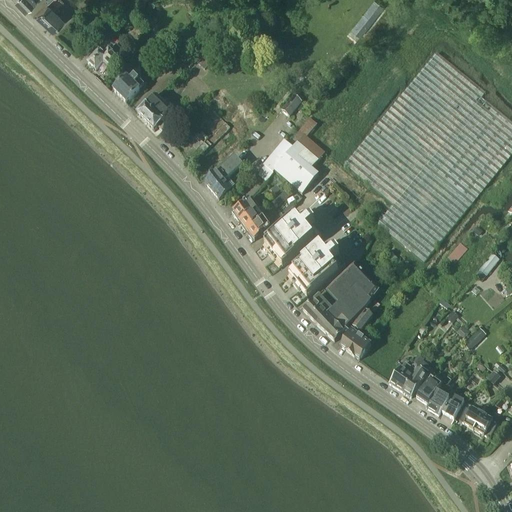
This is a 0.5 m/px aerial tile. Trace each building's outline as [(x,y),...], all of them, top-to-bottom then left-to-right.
[(13,0),(24,10),(34,0),(13,0)] [(49,0),(47,2),(35,15),(36,16),(51,30),(61,19),(55,13),(56,11),(55,10),(63,1),(61,0),(49,0)] [(107,0),(107,1),(118,8),(123,0),(107,0)] [(380,0),(373,0),(351,30),(360,37),(386,4),(380,0)] [(109,52),(118,60),(124,54),(116,46),(109,52)] [(106,61),(102,65),(111,74),(121,64),(118,61),(118,60),(109,52),(108,51),(102,57),(106,61)] [(98,53),(87,64),(95,72),(102,65),(106,61),(102,57),(98,53)] [(203,53),(194,62),(204,71),(212,62),(203,53)] [(393,206),(377,226),(424,265),(511,156),(511,125),(481,100),(485,95),(436,55),(344,167),(393,206)] [(130,74),(113,92),(126,105),(143,87),(130,74)] [(146,107),(137,116),(154,133),(158,129),(161,133),(167,127),(163,123),(173,114),(156,97),(146,107)] [(293,97),(281,112),(282,114),(289,119),(300,106),(302,103),(293,97)] [(258,177),(266,184),(274,173),(302,197),(319,177),(311,171),(325,155),(306,139),(317,127),(310,121),(295,138),(297,145),(293,150),(284,142),(263,166),(258,177)] [(235,159),(208,182),(205,185),(219,202),(234,188),(228,181),(242,168),(235,159)] [(276,187),(270,192),(274,196),(280,191),(276,187)] [(284,193),(270,206),(274,211),(289,198),(284,193)] [(232,215),(237,223),(238,223),(239,224),(256,212),(249,202),(232,214),(232,215)] [(290,206),(282,214),(286,218),(294,209),(290,206)] [(256,212),(239,224),(242,228),(241,229),(244,232),(245,233),(246,234),(263,221),(256,212)] [(302,215),(263,246),(269,253),(270,253),(272,253),(277,259),(276,261),(276,262),(282,269),(320,238),(313,229),(314,228),(310,223),(309,224),(302,215)] [(263,221),(246,234),(249,237),(248,238),(252,242),(253,243),(270,231),(263,221)] [(483,233),(477,229),(473,233),(479,238),(483,233)] [(288,277),(294,284),(297,284),(301,289),(301,292),(307,300),(345,269),(338,260),(339,259),(335,254),(334,255),(327,246),(288,277)] [(385,260),(392,267),(399,260),(392,253),(385,260)] [(486,279),(500,262),(492,256),(478,272),(486,279)] [(337,306),(332,311),(333,312),(315,326),(334,344),(344,334),(342,332),(367,309),(371,304),(370,304),(371,303),(379,293),(354,266),(325,293),(337,306)] [(318,297),(303,312),(309,319),(325,304),(318,297)] [(373,314),(380,306),(375,302),(368,310),(373,314)] [(325,304),(309,319),(315,326),(333,312),(332,311),(325,304)] [(459,318),(452,313),(447,320),(453,326),(459,318)] [(359,334),(372,319),(365,314),(352,329),(359,334)] [(470,353),(486,336),(479,330),(464,346),(470,353)] [(352,332),(340,348),(345,352),(349,355),(354,359),(359,362),(370,346),(352,332)] [(500,356),(504,353),(499,347),(496,350),(500,356)] [(424,362),(418,358),(413,365),(419,369),(424,362)] [(494,368),(500,373),(503,369),(497,364),(494,368)] [(476,369),(482,374),(485,370),(478,365),(476,369)] [(412,379),(399,371),(389,386),(402,395),(412,379)] [(412,379),(402,395),(411,400),(421,385),(422,385),(426,379),(417,372),(412,379)] [(493,375),(487,382),(493,387),(499,380),(493,375)] [(431,380),(416,400),(427,408),(433,399),(433,398),(436,394),(441,387),(431,380)] [(433,399),(427,408),(426,411),(438,418),(446,406),(449,401),(436,394),(433,398),(433,399)] [(450,404),(442,415),(453,422),(463,404),(453,399),(450,404)] [(467,409),(459,424),(468,429),(467,430),(473,433),(482,418),(467,409)] [(482,418),(473,433),(480,437),(480,436),(490,442),(490,441),(497,430),(491,426),(493,423),(482,418)] [(502,433),(497,430),(490,441),(495,444),(502,433)]
